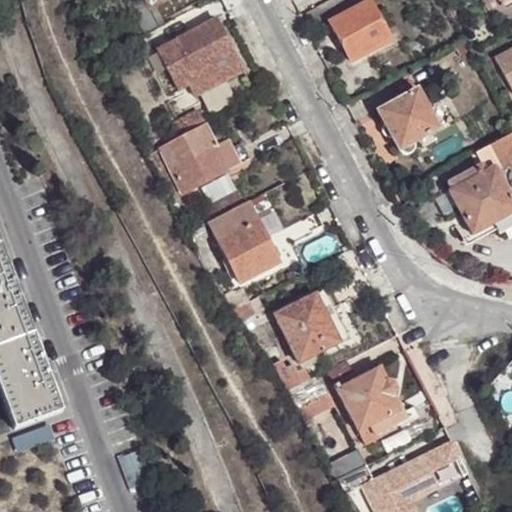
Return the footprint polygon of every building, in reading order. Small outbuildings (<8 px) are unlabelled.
[(134,0),(138,9),(146,5),(142,0),(134,0)] [(152,7),(166,0),(142,0),(146,5),(148,9),(152,7)] [(198,2),(196,0),(166,0),(152,7),(160,21),(198,2)] [(390,41),(369,2),(330,22),(350,62),(390,41)] [(216,21),(176,41),(196,81),(188,86),(194,97),(242,72),(216,21)] [(196,81),(176,41),(157,50),(177,89),(188,86),(196,81)] [(511,48),(494,57),(511,90),(511,48)] [(438,129),(425,106),(417,90),(378,111),(399,151),(403,154),(409,153),(412,149),(412,143),(438,129)] [(438,98),(425,106),(438,129),(452,121),(438,98)] [(184,136),(204,126),(197,114),(177,123),(184,136)] [(211,141),(204,126),(184,136),(160,149),(182,195),(228,171),(219,155),(211,141)] [(511,134),(511,133),(474,153),(480,165),(472,168),(476,176),(493,167),(494,170),(507,163),(509,168),(511,166),(511,134)] [(221,136),(211,141),(219,155),(228,151),(221,136)] [(219,155),(228,171),(250,159),(241,143),(228,151),(219,155)] [(511,214),(511,203),(494,170),(493,167),(476,176),(447,191),(458,214),(462,222),(470,236),(491,224),(511,214)] [(214,221),(244,206),(239,195),(210,209),(210,207),(189,218),(196,231),(214,221)] [(256,223),(246,205),(244,206),(214,221),(225,240),(250,227),(256,223)] [(315,214),(278,232),(285,245),(322,228),(315,214)] [(462,222),(458,214),(450,218),(454,227),(462,222)] [(511,225),(511,214),(491,224),(495,230),(497,234),(511,225)] [(277,264),(256,223),(250,227),(225,240),(217,243),(238,284),(277,264)] [(473,242),(470,236),(462,241),(465,247),(473,242)] [(0,396),(12,429),(59,411),(0,252),(0,396)] [(313,296),(338,343),(348,339),(323,292),(313,296)] [(299,364),(338,343),(313,296),(273,317),(299,364)] [(232,299),(226,302),(232,311),(237,308),(232,299)] [(252,322),(242,305),(237,308),(232,311),(244,327),(252,322)] [(270,366),(276,376),(287,369),(282,361),(270,366)] [(280,383),(299,374),(294,364),(287,369),(276,376),(280,383)] [(356,382),(337,392),(358,434),(369,429),(398,414),(377,372),(356,382)] [(287,393),(305,384),(299,374),(280,383),(287,393)] [(330,396),(320,376),(305,384),(287,393),(297,412),(330,396)] [(334,387),(337,392),(356,382),(354,376),(334,387)] [(337,408),(330,396),(297,412),(305,426),(337,408)] [(398,414),(369,429),(373,438),(403,424),(398,414)] [(453,443),(365,488),(376,511),(408,511),(403,500),(437,482),(432,472),(461,458),(453,443)] [(338,483),(367,469),(358,451),(326,467),(331,487),(338,483)] [(403,500),(408,511),(416,511),(413,504),(469,475),(461,458),(432,472),(437,482),(403,500)]
